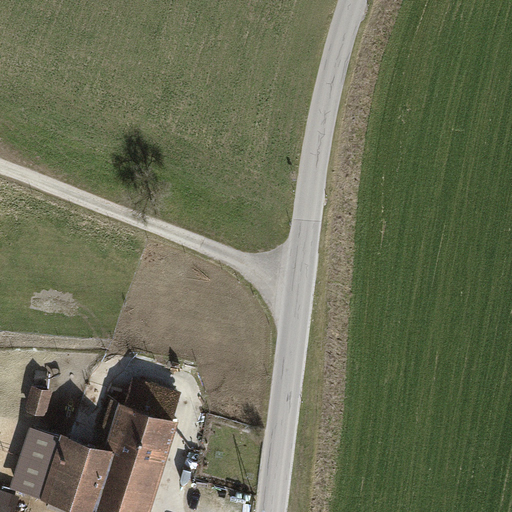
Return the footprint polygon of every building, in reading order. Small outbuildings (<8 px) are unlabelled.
[(74,511),(76,507),(91,511),(146,511),(176,420),(169,418),(178,389),(128,374),(120,402),(108,399),(95,441),(44,425),(23,491),(47,498),(45,506),(65,511),(74,511)] [(49,411),(53,389),(33,385),(30,408),(49,411)] [(248,407),(236,403),(232,418),(244,422),(248,407)] [(39,419),(19,413),(13,434),(32,440),(39,419)] [(226,430),(222,449),(235,452),(239,433),(226,430)]
